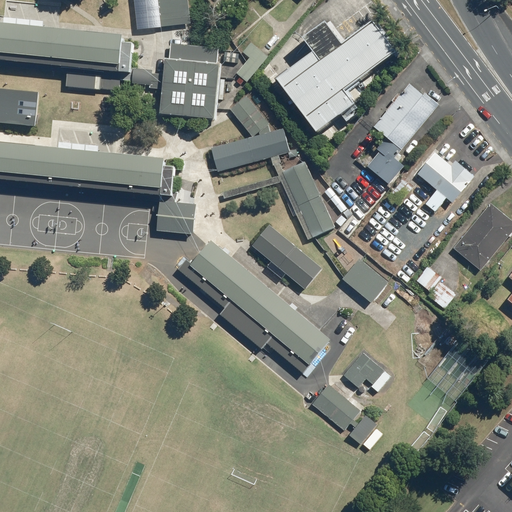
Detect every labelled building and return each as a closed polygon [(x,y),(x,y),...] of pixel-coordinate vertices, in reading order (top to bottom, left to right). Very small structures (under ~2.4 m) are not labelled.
[(177,25),(177,18),(189,17),(187,0),(157,0),(160,26),(177,25)] [(0,171),(163,187),(166,159),(0,142),(0,54),(121,66),(124,36),(0,23),(0,171)] [(305,40),(316,54),(279,81),(318,135),(357,107),(346,92),(398,54),(375,24),(344,46),(327,24),(305,40)] [(243,51),(250,58),(237,73),(247,82),(269,57),(251,42),(243,51)] [(239,54),(222,53),(221,64),(239,65),(239,54)] [(221,65),(167,60),(162,115),(215,120),(221,65)] [(161,89),(162,76),(151,76),(151,71),(131,70),(130,87),(161,89)] [(101,76),(66,73),(65,89),(100,91),(101,76)] [(395,158),(439,105),(425,93),(424,95),(411,84),(376,126),(387,136),(377,148),(380,151),(368,165),(390,183),(405,165),(395,158)] [(0,122),(36,126),(40,92),(0,87),(0,122)] [(270,124),(247,95),(230,108),(253,137),(270,124)] [(284,129),(212,149),(219,172),(291,152),(284,129)] [(374,138),(368,132),(355,145),(361,151),(374,138)] [(452,165),(436,152),(418,173),(438,189),(427,203),(436,211),(447,197),(454,203),(476,177),(455,160),(452,165)] [(306,161),(283,172),(313,237),(336,227),(306,161)] [(414,186),(404,178),(389,196),(399,204),(414,186)] [(196,204),(160,201),(157,231),(194,234),(196,204)] [(511,231),(511,219),(490,202),(454,248),(482,270),(511,231)] [(250,247),(304,291),(322,270),(267,226),(250,247)] [(210,240),(191,264),(310,361),(329,337),(210,240)] [(360,259),(344,278),(371,302),(388,283),(360,259)] [(442,275),(428,263),(414,280),(429,291),(442,275)] [(459,289),(445,277),(432,293),(446,305),(459,289)] [(385,370),(364,352),(344,374),(358,387),(367,378),(373,384),(385,370)] [(361,410),(328,383),(312,403),(345,430),(361,410)] [(379,424),(367,415),(350,435),(361,444),(379,424)]
